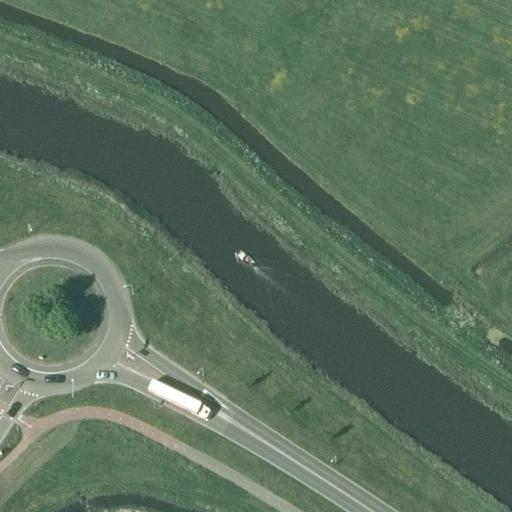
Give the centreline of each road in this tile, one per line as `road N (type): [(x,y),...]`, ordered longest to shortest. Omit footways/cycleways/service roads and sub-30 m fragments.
road 1 (primary): [(115,337),(111,287),(75,253),(42,248),(0,269)]
road 2 (primary): [(98,365),(253,436)]
road 3 (primary): [(253,436),(218,403),(115,337)]
road 4 (primary): [(365,511),(253,436)]
